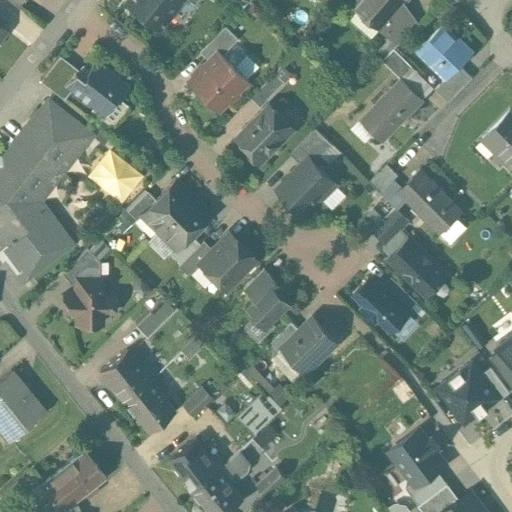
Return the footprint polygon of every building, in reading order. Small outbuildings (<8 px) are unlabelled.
[(127,0),(126,2),(158,26),(173,7),(178,7),(183,0),(127,0)] [(405,0),(359,0),(370,9),(368,16),(381,28),(404,1),(405,0)] [(404,1),(381,28),(392,37),(399,43),(419,23),(404,1)] [(442,24),(418,49),(446,77),(459,64),(472,51),(459,38),(457,39),(442,24)] [(224,25),(199,51),(209,61),(219,51),(222,54),(237,38),(224,25)] [(392,37),(379,50),(385,56),(394,48),(399,43),(392,37)] [(412,65),(394,48),(385,56),(382,60),(400,77),(401,76),(412,65)] [(209,61),(188,82),(216,110),(227,99),(231,99),(236,94),(236,90),(247,79),(222,54),(219,51),(209,61)] [(59,55),(40,80),(63,98),(71,89),(65,85),(76,72),(78,69),(59,55)] [(128,83),(95,58),(81,76),(76,72),(65,85),(71,89),(104,115),(128,83)] [(446,77),(435,88),(448,101),(472,77),(459,64),(446,77)] [(432,85),(412,65),(401,76),(421,96),(432,85)] [(275,71),(249,97),(259,106),(285,81),(275,71)] [(400,77),(360,118),(382,140),(423,98),(421,96),(401,76),(400,77)] [(26,126),(12,144),(14,145),(0,162),(0,236),(30,276),(72,246),(37,200),(89,134),(48,102),(28,127),(26,126)] [(269,103),(235,138),(259,162),(293,128),(269,103)] [(511,111),(510,110),(482,137),(495,150),(498,147),(509,158),(506,161),(507,162),(511,156),(511,111)] [(315,127),(290,152),(301,163),(308,156),(314,161),(332,143),(315,127)] [(111,145),(88,171),(121,201),(145,175),(111,145)] [(314,161),(308,156),(301,163),(277,187),(302,213),(316,199),(322,199),(337,184),(314,161)] [(387,162),(369,180),(380,192),(393,180),(398,174),(387,162)] [(461,209),(420,169),(401,187),(398,190),(402,194),(439,231),(461,209)] [(155,199),(141,213),(141,214),(158,230),(192,196),(175,179),(155,199)] [(393,180),(380,192),(393,204),(402,194),(398,190),(401,187),(393,180)] [(147,191),(127,210),(136,220),(141,214),(141,213),(155,199),(147,191)] [(192,196),(158,230),(174,247),(175,247),(189,233),(209,213),(192,196)] [(409,220),(395,207),(372,229),(385,242),(385,244),(400,229),(409,220)] [(446,274),(409,237),(409,238),(400,229),(385,244),(385,248),(392,255),(389,257),(426,294),(446,274)] [(212,249),(198,262),(199,263),(224,288),(254,258),(228,232),(212,249)] [(189,233),(175,247),(174,247),(169,252),(179,263),(199,243),(189,233)] [(179,263),(177,265),(187,275),(199,263),(198,262),(212,249),(203,239),(199,243),(179,263)] [(99,260),(87,247),(61,273),(74,285),(75,277),(99,277),(99,260)] [(492,257),(477,270),(487,282),(502,269),(492,257)] [(284,287),(263,267),(242,288),(253,299),(245,308),(266,328),(291,303),(279,291),(284,287)] [(417,301),(391,276),(383,284),(408,310),(417,301)] [(99,277),(75,277),(74,285),(74,293),(63,293),(63,311),(76,311),(76,323),(101,323),(101,311),(113,311),(113,293),(103,293),(103,277),(99,277)] [(408,310),(383,284),(380,287),(370,277),(353,294),(364,305),(361,308),(375,322),(378,319),(390,331),(409,311),(408,310)] [(159,302),(135,325),(146,336),(170,313),(159,302)] [(300,329),(282,346),(283,346),(306,370),(336,341),(312,316),(300,329)] [(291,320),(269,342),(278,351),(283,346),(282,346),(300,329),(291,320)] [(490,358),(509,382),(511,380),(511,321),(488,340),(498,353),(490,358)] [(194,337),(181,350),(188,358),(201,345),(194,337)] [(134,360),(126,349),(100,370),(124,400),(154,376),(139,356),(134,360)] [(469,352),(433,378),(465,421),(509,389),(491,364),(482,370),(469,352)] [(0,377),(0,428),(8,439),(44,410),(11,369),(0,377)] [(124,400),(123,400),(148,431),(174,410),(161,393),(166,389),(155,376),(154,376),(124,400)] [(201,385),(182,403),(193,415),(212,397),(201,385)] [(264,406),(245,424),(253,432),(272,415),(264,406)] [(419,424),(387,447),(411,481),(407,485),(420,503),(449,482),(439,468),(447,462),(419,424)] [(269,425),(254,439),(259,445),(268,437),(269,439),(276,432),(269,425)] [(195,436),(168,458),(192,489),(224,464),(213,449),(208,453),(195,436)] [(84,449),(39,483),(47,494),(60,510),(104,476),(84,449)] [(238,451),(224,464),(235,477),(235,478),(247,469),(248,463),(238,451)] [(224,464),(192,489),(210,511),(225,511),(243,498),(230,481),(235,478),(235,477),(224,464)] [(276,466),(256,483),(267,495),(286,478),(276,466)] [(449,482),(420,503),(426,511),(489,511),(470,485),(457,494),(449,482)] [(39,483),(31,491),(39,501),(47,494),(39,483)]
